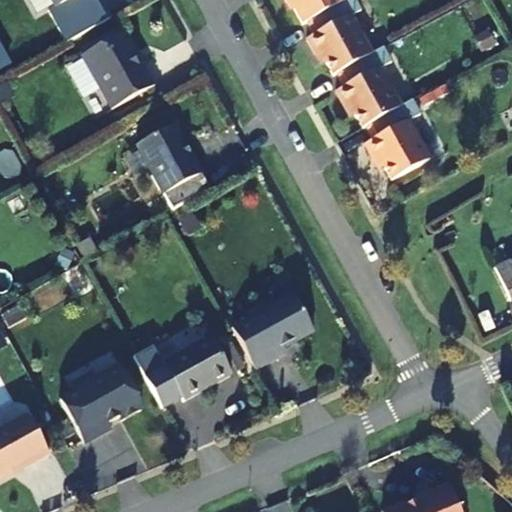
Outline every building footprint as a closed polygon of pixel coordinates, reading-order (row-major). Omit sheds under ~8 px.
[(50,0),(55,9),(71,0),(50,0)] [(327,26),(314,0),(290,0),(297,13),(301,11),(314,34),(317,32),(327,26)] [(314,0),(327,26),(357,9),(352,0),(314,0)] [(372,21),(364,6),(357,9),(327,26),(353,80),(382,64),(361,27),(372,21)] [(353,80),(327,26),(317,32),(324,45),(318,49),(326,64),(331,61),(344,85),(348,83),(353,80)] [(81,57),(111,111),(154,87),(141,64),(139,65),(134,55),(135,54),(124,33),(81,57)] [(379,134),(411,116),(391,79),(403,72),(394,57),(382,64),(353,80),(379,134)] [(377,135),(379,134),(353,80),(348,83),(355,96),(347,101),(356,116),(361,113),(373,137),(377,135)] [(432,124),(424,109),(411,116),(379,134),(405,189),(441,169),(420,131),(432,124)] [(189,156),(173,127),(136,147),(163,196),(202,175),(191,154),(189,156)] [(405,189),(379,134),(377,135),(385,149),(377,154),(385,169),(390,166),(404,190),(405,189)] [(207,192),(198,177),(163,196),(171,212),(207,192)] [(511,271),(503,276),(511,295),(511,271)] [(32,317),(74,295),(64,277),(23,299),(32,317)] [(247,321),(231,330),(255,372),(286,355),(283,350),(313,333),(293,296),(266,311),(259,308),(249,314),(247,321)] [(183,403),(231,376),(210,338),(162,365),(183,403)] [(121,422),(140,412),(139,408),(142,407),(120,368),(96,381),(93,376),(70,389),(72,394),(59,402),(82,444),(109,429),(108,426),(119,419),(121,422)] [(49,456),(27,417),(0,431),(0,480),(21,468),(23,470),(49,456)] [(405,505),(386,511),(459,511),(448,486),(418,498),(419,501),(406,507),(405,505)]
